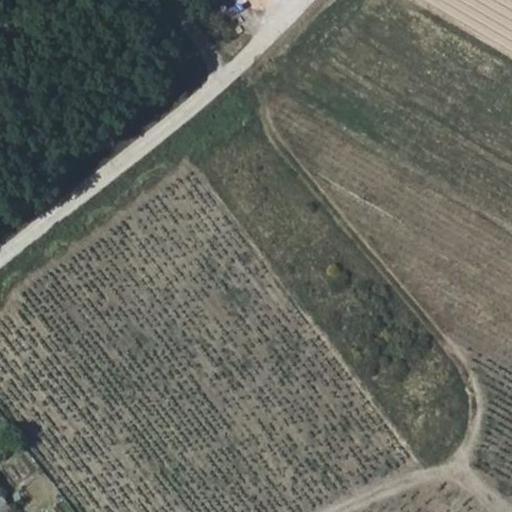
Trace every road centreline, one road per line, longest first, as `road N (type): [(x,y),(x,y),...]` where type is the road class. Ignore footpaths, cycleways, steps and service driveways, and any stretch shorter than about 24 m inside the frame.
road 1 (track): [(447,464),(478,385),(230,73)]
road 2 (track): [(0,259),(230,73),(303,0)]
road 3 (track): [(351,511),(447,464),(499,511)]
